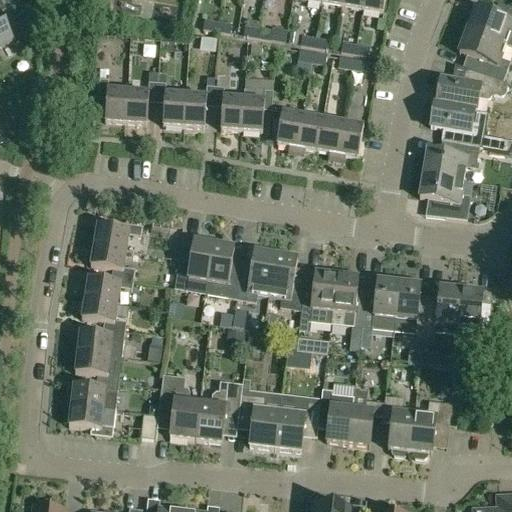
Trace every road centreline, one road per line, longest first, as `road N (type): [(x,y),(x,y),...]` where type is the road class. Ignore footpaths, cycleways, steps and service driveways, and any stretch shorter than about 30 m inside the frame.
road 1 (residential): [(511,472),(467,473),(439,494),(307,478),(277,485),(170,472),(139,478),(24,466),(25,452)]
road 2 (residential): [(385,232),(103,185),(75,188)]
road 3 (residential): [(75,188),(56,216),(25,452)]
road 4 (residential): [(385,232),(411,68),(434,0)]
road 5 (residential): [(511,225),(475,245),(385,232)]
